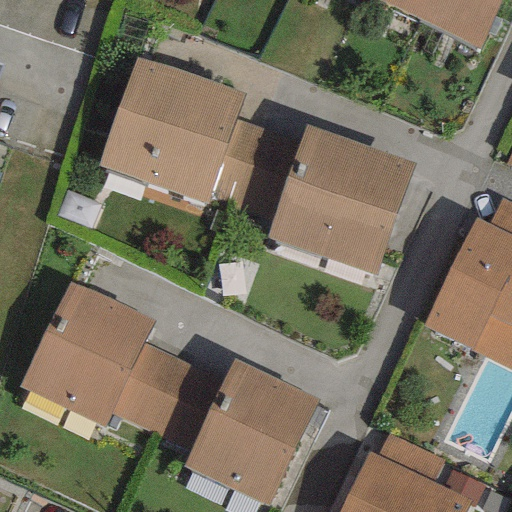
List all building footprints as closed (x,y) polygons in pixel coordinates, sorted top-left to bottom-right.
[(432,0),(374,0),(421,23),(432,0)] [(242,96),(134,57),(95,167),(204,206),(207,195),(234,122),(242,96)] [(297,144),(234,122),(207,195),(270,218),(297,144)] [(414,163),(303,125),(297,144),(270,218),(264,239),(375,276),(414,163)] [(511,204),(499,198),(486,225),(511,238),(511,204)] [(511,238),(486,225),(472,219),(421,327),(511,372),(511,238)] [(67,283),(17,388),(102,428),(109,414),(141,348),(152,323),(67,283)] [(220,386),(141,348),(109,414),(188,452),(220,386)] [(188,452),(181,467),(265,506),(316,400),(232,360),(220,386),(188,452)] [(450,435),(495,452),(511,407),(511,378),(477,365),(450,435)] [(386,434),(374,456),(430,486),(442,464),(386,434)] [(374,456),(365,453),(336,511),(463,511),(468,502),(430,486),(374,456)]
